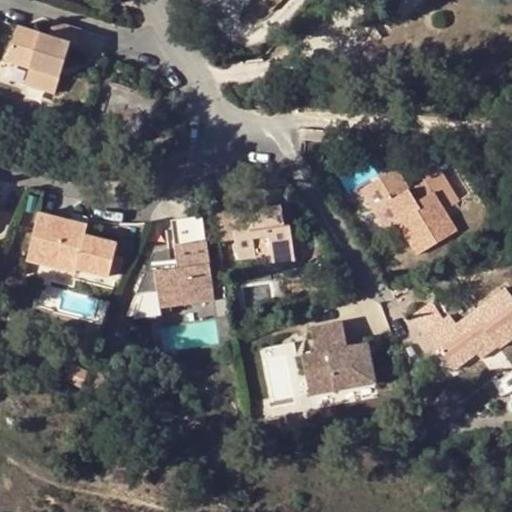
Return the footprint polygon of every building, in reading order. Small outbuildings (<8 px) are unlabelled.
[(95,40),(65,31),(60,48),(32,40),(26,39),(15,72),(41,81),(37,93),(68,104),(83,55),(90,57),(95,40)] [(460,171),(445,180),(447,183),(463,209),(478,200),(460,171)] [(404,180),(371,200),(397,242),(403,238),(424,273),(468,248),(454,225),(468,218),(463,209),(447,183),(433,191),(440,203),(424,213),(416,199),(404,180)] [(433,191),(416,199),(424,213),(440,203),(433,191)] [(397,242),(371,200),(359,207),(384,250),(397,242)] [(0,246),(19,253),(30,225),(21,218),(8,217),(1,202),(0,201),(0,246)] [(273,214),(225,221),(230,252),(241,250),(246,272),(279,268),(280,278),(302,275),(297,239),(289,240),(287,220),(274,222),(273,214)] [(97,243),(52,223),(45,242),(51,245),(45,260),(52,263),(47,278),(75,291),(79,283),(110,297),(124,264),(93,250),(97,243)] [(150,300),(152,317),(208,309),(195,224),(163,229),(169,267),(163,268),(162,259),(146,261),(128,303),(150,300)] [(446,369),(460,390),(485,372),(482,368),(496,358),(505,372),(511,367),(511,312),(466,344),(459,334),(451,339),(429,354),(441,372),(446,369)] [(172,328),(176,344),(219,336),(216,320),(172,328)] [(417,336),(429,354),(451,339),(439,322),(417,336)] [(307,369),(311,411),(374,404),(371,362),(353,364),(351,341),(318,345),(320,368),(307,369)] [(485,372),(460,390),(466,398),(491,382),(485,372)] [(286,414),(257,420),(261,438),(290,433),(286,414)]
